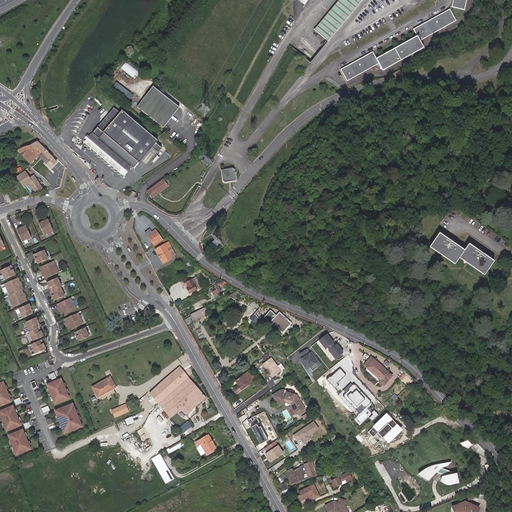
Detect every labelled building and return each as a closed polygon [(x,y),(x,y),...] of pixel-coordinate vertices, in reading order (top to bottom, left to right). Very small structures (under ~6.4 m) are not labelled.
[(342,0),(316,31),(330,42),(364,0),(342,0)] [(456,0),(454,8),(467,12),(469,0),(456,0)] [(355,80),(381,66),(384,71),(425,48),(422,42),(459,21),(452,10),(415,30),(419,38),(379,61),(375,54),(344,71),(351,83),(355,80)] [(126,61),(120,67),(133,79),(139,73),(126,61)] [(120,93),(124,97),(128,92),(124,88),(120,93)] [(179,109),(153,88),(138,108),(164,128),(179,109)] [(119,113),(113,108),(91,133),(133,168),(137,163),(138,163),(151,148),(157,153),(161,148),(155,143),(157,141),(121,110),(119,113)] [(193,126),(196,129),(202,122),(199,119),(193,126)] [(84,142),(124,176),(127,172),(130,169),(90,135),(87,138),(84,142)] [(37,141),(30,144),(40,155),(45,150),(37,141)] [(28,151),(23,156),(30,163),(38,156),(40,155),(30,144),(29,144),(22,145),(28,151)] [(22,145),(19,145),(16,149),(23,156),(28,151),(22,145)] [(38,156),(41,159),(46,164),(52,159),(53,158),(45,150),(40,155),(38,156)] [(52,159),(46,164),(50,168),(56,163),(52,159)] [(234,169),(222,171),(223,182),(235,181),(234,169)] [(26,187),(30,194),(36,191),(37,192),(43,188),(33,175),(29,178),(25,172),(20,175),(18,176),(25,188),(26,187)] [(164,180),(147,192),(152,199),(169,187),(167,184),(165,182),(164,180)] [(49,219),(39,224),(45,235),(54,231),(49,219)] [(26,226),(17,230),(23,242),(32,237),(26,226)] [(152,245),(160,239),(154,231),(150,234),(152,236),(147,239),(152,245)] [(461,250),(436,232),(427,244),(452,263),(457,256),(475,269),(482,274),(491,262),(484,257),(466,243),(461,250)] [(172,241),(155,250),(162,264),(172,258),(167,251),(175,247),(172,241)] [(35,257),(39,266),(50,262),(46,253),(35,257)] [(55,264),(41,270),(46,281),(60,275),(55,264)] [(17,277),(13,268),(3,272),(7,281),(17,277)] [(194,279),(185,284),(188,289),(186,290),(189,295),(200,289),(194,279)] [(21,284),(19,280),(6,286),(11,297),(22,292),(24,291),(20,284),(21,284)] [(62,289),(58,280),(48,285),(52,294),(51,294),(55,303),(65,299),(61,290),(62,289)] [(213,292),(215,296),(219,294),(218,292),(221,290),(218,286),(219,286),(218,284),(210,289),(212,292),(213,292)] [(15,309),(29,303),(27,299),(26,299),(22,292),(11,297),(10,298),(15,309)] [(71,300),(58,306),(63,318),(77,312),(71,300)] [(31,306),(20,310),(25,319),(35,315),(31,306)] [(265,315),(262,312),(258,309),(252,315),(258,321),(260,320),(265,315)] [(269,311),(263,318),(269,324),(270,323),(274,327),(275,325),(280,329),(278,331),(283,335),(291,325),(279,313),(276,316),(269,311)] [(201,312),(189,318),(193,324),(204,318),(201,312)] [(78,315),(65,321),(70,333),(83,327),(78,315)] [(42,328),(38,319),(27,324),(32,333),(41,329),(42,328)] [(45,338),(41,329),(32,333),(31,334),(35,343),(45,338)] [(85,330),(75,335),(79,344),(89,339),(85,330)] [(333,347),(332,344),(333,344),(326,335),(318,341),(325,350),(329,347),(331,349),(328,351),(335,360),(342,354),(335,345),(333,347)] [(47,351),(43,341),(33,346),(37,355),(47,351)] [(320,364),(314,356),(312,357),(310,354),(307,350),(300,354),(302,358),(302,361),(304,365),(309,367),(312,371),(320,364)] [(371,356),(363,365),(378,379),(377,381),(377,383),(377,384),(379,385),(381,386),(383,384),(391,376),(371,356)] [(272,361),(263,368),(274,382),(283,375),(279,370),(272,361)] [(150,394),(157,403),(170,418),(175,414),(177,417),(178,415),(177,413),(181,409),(185,415),(206,397),(188,376),(180,366),(159,384),(150,394)] [(339,369),(326,379),(333,388),(337,385),(335,383),(344,375),(339,369)] [(240,392),(253,382),(247,374),(235,382),(238,387),(232,391),(235,395),(240,392)] [(116,386),(111,377),(93,387),(98,396),(101,394),(102,396),(112,391),(111,389),(116,386)] [(71,399),(63,380),(48,386),(52,394),(61,390),(63,393),(53,397),(57,405),(71,399)] [(0,408),(14,403),(11,395),(1,399),(0,395),(9,391),(6,383),(0,385),(0,408)] [(372,404),(352,383),(339,395),(358,416),(372,404)] [(281,389),(272,394),(274,398),(283,393),(281,389)] [(283,393),(274,398),(278,404),(287,399),(293,400),(292,403),(297,412),(305,407),(298,394),(294,393),(293,392),(292,391),(289,390),(288,391),(286,391),(285,394),(283,393)] [(287,399),(278,404),(279,406),(286,402),(290,403),(296,413),(301,414),(304,412),(305,407),(297,412),(292,403),(293,400),(287,399)] [(67,434),(84,427),(74,404),(57,411),(61,421),(72,416),(73,420),(63,424),(67,434)] [(19,415),(16,407),(2,413),(10,432),(24,426),(21,418),(11,422),(10,419),(19,415)] [(402,427),(385,411),(365,430),(372,436),(378,430),(389,440),(402,427)] [(301,415),(304,420),(310,416),(306,412),(301,415)] [(132,419),(138,417),(137,414),(124,419),(126,425),(133,422),(132,419)] [(313,421),(292,435),(296,442),(301,439),(303,443),(310,439),(308,435),(318,429),(313,421)] [(147,438),(141,428),(135,432),(141,442),(147,438)] [(34,450),(31,442),(21,446),(20,443),(29,439),(26,431),(12,437),(20,456),(34,450)] [(216,447),(208,433),(202,436),(203,437),(197,441),(198,443),(199,442),(200,444),(202,444),(204,447),(203,448),(206,455),(212,452),(211,450),(216,447)] [(473,446),(468,440),(464,444),(470,450),(473,446)] [(183,444),(181,441),(168,448),(170,452),(183,444)] [(275,441),(263,448),(266,453),(264,454),(269,462),(283,454),(275,441)] [(151,458),(166,482),(174,478),(160,453),(155,455),(151,458)] [(391,457),(389,458),(400,477),(402,476),(391,457)] [(400,477),(389,458),(382,462),(393,481),(400,477)] [(314,474),(313,471),(310,463),(309,461),(303,464),(296,468),(295,465),(285,471),(290,485),(314,474)] [(450,485),(457,483),(455,475),(453,475),(452,473),(442,469),(448,467),(447,464),(436,466),(425,473),(431,479),(438,473),(446,476),(443,477),(441,481),(442,482),(450,485)] [(494,473),(491,465),(486,467),(489,475),(494,473)] [(431,479),(425,473),(420,476),(429,481),(431,479)] [(347,474),(330,482),(333,488),(340,485),(339,483),(344,480),(345,483),(350,480),(347,474)] [(278,485),(280,491),(287,489),(285,483),(278,485)] [(312,485),(298,492),(299,495),(295,497),(297,502),(307,497),(308,497),(310,501),(318,497),(312,485)] [(485,494),(483,488),(475,491),(477,497),(485,494)] [(287,489),(281,491),(283,497),(285,496),(289,495),(287,489)] [(477,497),(475,491),(467,494),(469,500),(477,497)] [(346,511),(343,505),(344,501),(339,499),(338,499),(337,503),(332,501),(324,506),(326,511),(332,511),(334,511),(335,511),(346,511)] [(476,511),(478,509),(463,503),(451,508),(452,509),(452,510),(451,511),(450,511),(476,511)]
